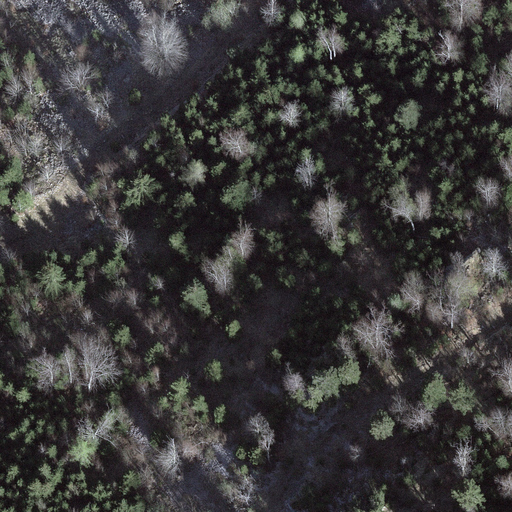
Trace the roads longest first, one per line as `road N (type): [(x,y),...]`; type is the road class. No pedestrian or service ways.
road 1 (track): [(0,251),(51,222),(112,141),(269,0)]
road 2 (track): [(511,308),(310,446),(263,511)]
